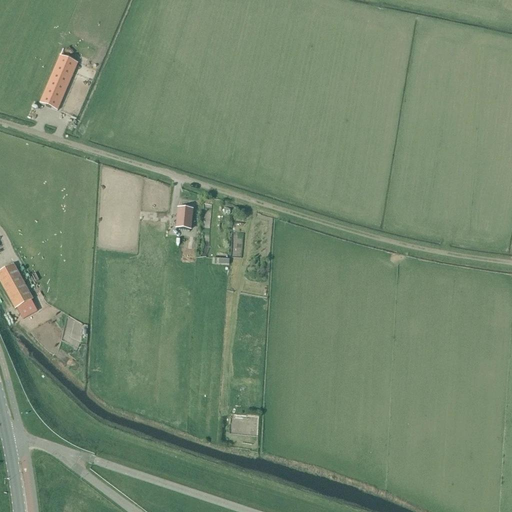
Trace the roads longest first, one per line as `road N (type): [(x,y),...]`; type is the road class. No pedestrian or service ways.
road 1 (track): [(511,267),(391,246),(211,192)]
road 2 (unclassified): [(211,192),(0,124)]
road 3 (unclassified): [(236,511),(55,451)]
